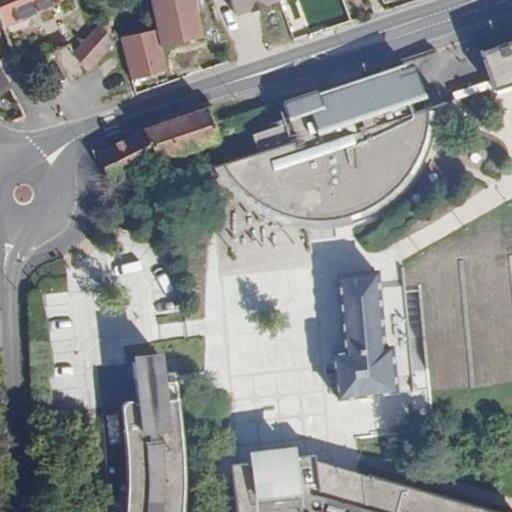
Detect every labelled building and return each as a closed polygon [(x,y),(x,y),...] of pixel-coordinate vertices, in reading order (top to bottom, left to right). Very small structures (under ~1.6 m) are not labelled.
[(0,0),(0,23),(49,0),(0,0)] [(149,34),(153,53),(196,44),(186,0),(152,0),(142,2),(149,34)] [(221,0),(229,19),(243,14),(244,16),(259,10),(258,8),(273,2),(271,0),(221,0)] [(67,54),(81,73),(112,44),(96,28),(67,54)] [(114,44),(126,85),(158,77),(153,53),(149,34),(114,44)] [(511,46),(482,56),(494,95),(511,89),(511,46)] [(410,67),(401,70),(407,95),(417,91),(410,67)] [(401,70),(356,80),(323,90),(279,105),(299,156),(302,189),(296,191),(299,215),(325,208),(330,215),(360,206),(380,191),(399,173),(412,153),(421,131),(427,107),(412,109),(407,95),(401,70)] [(249,115),(245,93),(199,109),(211,142),(252,129),(249,115)] [(211,142),(199,109),(167,119),(132,134),(95,151),(106,182),(162,156),(211,142)] [(511,212),(399,269),(408,390),(442,388),(443,405),(511,427),(511,212)] [(373,273),(334,277),(341,351),(333,354),(336,397),(392,391),(388,349),(381,348),(373,273)] [(163,331),(192,332),(192,312),(163,312),(163,331)] [(193,511),(202,437),(200,367),(164,367),(152,373),(152,411),(161,414),(161,451),(156,498),(153,511),(193,511)] [(284,459),(309,464),(308,454),(282,449),(252,451),(229,462),(229,473),(249,463),(284,459)] [(312,478),(309,464),(284,459),(249,463),(229,473),(229,511),(471,511),(401,490),(401,482),(356,465),(352,475),(312,478)]
